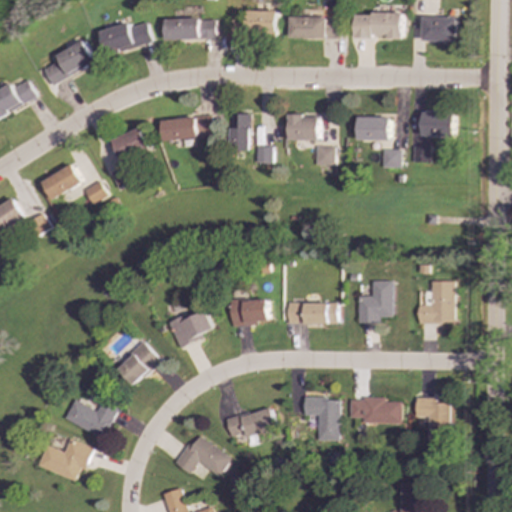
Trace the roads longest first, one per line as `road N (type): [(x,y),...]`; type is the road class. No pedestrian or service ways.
road 1 (residential): [(497,80),(161,84),(94,112),(0,168)]
road 2 (residential): [(497,0),(492,511)]
road 3 (residential): [(493,364),(308,362),(229,371),(185,394),(153,426),(132,466),(125,511)]
